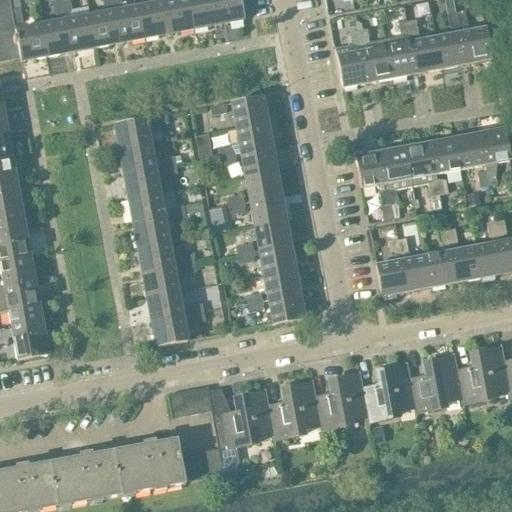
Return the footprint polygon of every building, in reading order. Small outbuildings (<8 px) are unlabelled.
[(8,0),(0,0),(0,9),(10,8),(8,0)] [(94,50),(88,18),(76,20),(71,13),(69,0),(60,2),(63,18),(64,22),(70,54),(94,50)] [(101,0),(103,8),(112,9),(110,0),(101,0)] [(138,9),(125,11),(120,5),(119,0),(110,0),(112,9),(113,13),(119,45),(144,41),(138,9)] [(168,36),(193,31),(187,0),(183,0),(162,4),(168,36)] [(187,0),(193,31),(218,27),(212,0),(187,0)] [(212,0),(218,27),(242,22),(238,0),(212,0)] [(54,17),(63,18),(60,2),(52,3),(54,17)] [(144,41),(168,36),(162,4),(138,9),(144,41)] [(10,8),(0,9),(0,22),(12,20),(10,11),(10,8)] [(19,9),(10,11),(12,20),(13,28),(22,23),(19,9)] [(94,50),(119,45),(113,13),(88,18),(94,50)] [(454,15),(457,30),(458,30),(466,26),(463,13),(454,15)] [(449,30),(457,30),(454,15),(446,16),(449,30)] [(12,20),(0,22),(0,35),(14,33),(14,32),(13,28),(12,20)] [(45,59),(70,54),(64,22),(39,27),(45,59)] [(440,72),(434,40),(422,42),(417,35),(414,22),(406,23),(415,76),(440,72)] [(391,81),(415,76),(406,23),(397,25),(400,38),(384,41),(391,81)] [(20,64),(45,59),(39,27),(14,32),(20,60),(20,64)] [(490,62),(486,40),(484,30),(458,35),(464,67),(490,62)] [(391,81),(384,41),(368,44),(365,31),(357,33),(360,50),(366,85),(391,81)] [(14,33),(0,35),(0,63),(20,60),(14,33)] [(341,90),(366,85),(360,50),(357,33),(348,34),(351,47),(334,50),(335,58),(341,90)] [(440,72),(464,67),(458,35),(434,40),(440,72)] [(234,130),(266,124),(262,99),(230,105),(234,130)] [(211,117),(224,115),(225,106),(209,109),(211,117)] [(153,128),(167,125),(165,117),(149,120),(153,128)] [(117,151),(149,145),(145,121),(113,127),(117,151)] [(239,155),(271,149),(266,124),(234,130),(236,142),(231,148),(217,150),(219,160),(234,156),(239,155)] [(483,168),(509,163),(503,131),(477,135),(483,168)] [(459,172),(483,168),(477,135),(453,140),(459,172)] [(0,163),(12,161),(7,136),(0,137),(0,163)] [(434,177),(459,172),(453,140),(428,145),(434,177)] [(122,176),(154,170),(149,145),(117,151),(122,176)] [(428,145),(404,149),(408,169),(411,189),(423,186),(427,186),(430,199),(432,211),(440,209),(438,197),(435,182),(435,181),(434,177),(428,145)] [(243,180),(276,174),(271,149),(239,155),(243,180)] [(395,192),(411,189),(404,149),(379,154),(389,206),(397,205),(395,192)] [(211,150),(199,152),(201,162),(213,160),(211,150)] [(381,208),(389,206),(379,154),(354,158),(360,191),(374,188),(378,195),(381,208)] [(234,156),(219,160),(220,167),(234,165),(234,156)] [(159,169),(174,166),(173,159),(159,161),(159,169)] [(0,188),(16,186),(12,161),(0,163),(0,188)] [(174,166),(159,169),(159,170),(163,178),(176,175),(174,166)] [(127,201),(159,195),(154,170),(122,176),(127,201)] [(479,189),(487,188),(484,172),(476,176),(479,189)] [(248,204),(280,198),(276,174),(243,180),(248,204)] [(435,181),(438,197),(447,196),(444,182),(435,181)] [(0,213),(21,210),(16,186),(0,188),(0,213)] [(131,226),(163,219),(159,195),(127,201),(131,226)] [(476,195),(466,197),(468,207),(478,205),(476,195)] [(228,208),(244,205),(240,197),(226,199),(228,208)] [(253,229),(285,223),(280,198),(248,204),(253,229)] [(244,205),(228,208),(229,217),(243,214),(244,206),(244,205)] [(168,219),(184,216),(182,208),(169,210),(168,219)] [(0,239),(25,235),(21,210),(0,213),(0,239)] [(184,216),(168,219),(172,227),(185,225),(184,216)] [(136,250),(168,244),(163,219),(131,226),(136,250)] [(493,224),(496,240),(497,240),(506,236),(503,222),(493,224)] [(257,254),(289,248),(285,223),(253,229),(257,254)] [(488,239),(496,240),(493,224),(485,225),(488,239)] [(479,281),(473,249),(449,253),(448,249),(456,245),(454,231),(444,233),(448,251),(454,286),(479,281)] [(430,290),(454,286),(448,251),(444,233),(436,234),(438,248),(436,256),(424,258),(430,290)] [(0,264),(30,259),(25,235),(0,239),(0,264)] [(430,290),(424,258),(412,260),(408,254),(407,254),(405,240),(395,242),(405,295),(430,290)] [(503,277),(511,274),(511,241),(497,244),(503,277)] [(380,299),(405,295),(395,242),(387,244),(389,258),(385,258),(387,265),(374,267),(380,299)] [(140,275),(173,269),(168,244),(136,250),(140,275)] [(479,281),(503,277),(497,244),(473,249),(479,281)] [(237,257),(253,254),(249,246),(235,249),(237,257)] [(262,278),(294,272),(289,248),(257,254),(262,278)] [(253,254),(237,257),(238,266),(252,263),(253,255),(253,254)] [(177,268),(193,265),(192,257),(178,259),(177,268)] [(2,290),(35,284),(30,259),(0,264),(0,276),(1,282),(0,281),(0,289),(2,289),(2,290)] [(193,265),(177,268),(181,276),(195,274),(193,265)] [(145,300),(177,294),(173,269),(140,275),(145,300)] [(266,303),(299,297),(294,272),(262,278),(266,303)] [(7,314),(39,308),(35,284),(2,290),(7,314)] [(150,325),(182,318),(177,294),(145,300),(150,325)] [(246,307),(262,304),(258,295),(244,298),(246,307)] [(299,297),(266,303),(271,328),(303,322),(299,297)] [(262,304),(246,307),(247,315),(261,312),(262,304)] [(186,318),(203,315),(201,306),(187,309),(186,317),(186,318)] [(11,339),(44,333),(39,308),(7,314),(10,331),(4,332),(3,331),(0,331),(0,341),(7,340),(7,339),(11,338),(11,339)] [(203,315),(186,318),(191,326),(204,323),(203,315)] [(182,318),(150,325),(154,349),(187,343),(182,318)] [(44,333),(11,339),(16,363),(48,357),(44,333)] [(503,366),(503,364),(501,365),(499,350),(469,356),(471,370),(456,373),(456,375),(455,375),(460,401),(461,400),(462,406),(492,401),(491,395),(507,392),(503,366)] [(456,375),(456,373),(454,374),(452,359),(422,365),(424,379),(409,382),(409,384),(408,384),(413,410),(414,409),(415,415),(445,409),(444,404),(460,401),(455,375),(456,375)] [(503,366),(507,392),(509,391),(510,397),(511,396),(511,362),(503,364),(503,366)] [(409,384),(409,382),(407,383),(404,368),(375,374),(377,388),(362,391),(362,392),(361,392),(366,418),(367,418),(368,424),(398,418),(397,412),(413,410),(408,384),(409,384)] [(362,392),(362,391),(360,391),(357,377),(327,383),(330,397),(314,400),(314,401),(318,427),(320,427),(321,433),(351,427),(350,421),(366,418),(361,392),(362,392)] [(314,401),(314,400),(313,400),(310,386),(280,392),(283,406),(268,409),(268,410),(267,410),(272,436),(273,436),(274,441),(304,436),(303,430),(318,427),(314,401)] [(211,413),(206,389),(194,392),(198,416),(211,413)] [(185,418),(198,416),(194,392),(181,394),(185,418)] [(171,421),(185,418),(181,394),(166,397),(171,421)] [(218,452),(256,445),(255,439),(272,436),(267,410),(268,410),(268,409),(266,409),(263,395),(233,400),(236,415),(210,420),(216,451),(217,450),(218,452)] [(380,430),(371,431),(374,445),(383,444),(380,430)] [(0,511),(45,511),(61,509),(124,498),(184,487),(184,485),(197,483),(192,455),(179,458),(176,441),(154,445),(142,447),(116,452),(90,457),(78,459),(52,464),(27,468),(14,471),(0,473),(0,511)] [(209,480),(223,478),(218,452),(217,450),(216,451),(204,453),(209,480)] [(204,453),(192,455),(197,483),(209,480),(204,453)]
